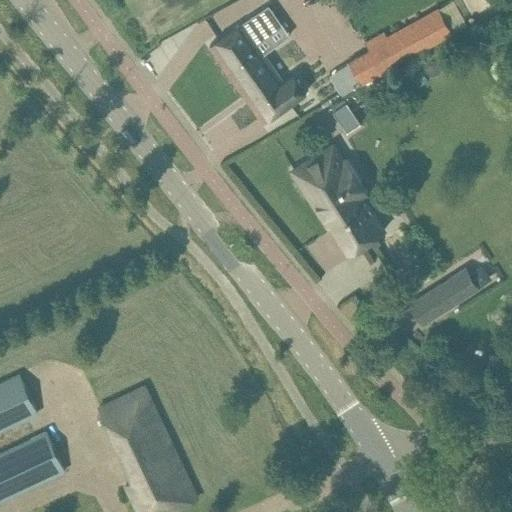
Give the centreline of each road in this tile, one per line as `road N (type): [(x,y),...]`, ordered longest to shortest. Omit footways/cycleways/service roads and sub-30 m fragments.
road 1 (tertiary): [(379,461),(278,315),(26,0)]
road 2 (unclassified): [(379,461),(511,420)]
